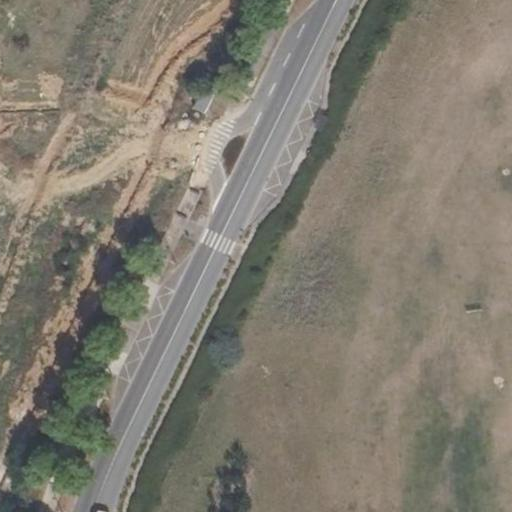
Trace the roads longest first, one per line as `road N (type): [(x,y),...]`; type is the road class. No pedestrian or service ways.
road 1 (unclassified): [(96,511),(140,403),(335,0)]
road 2 (unknown): [(286,106),(258,123),(189,132),(215,164),(229,222)]
